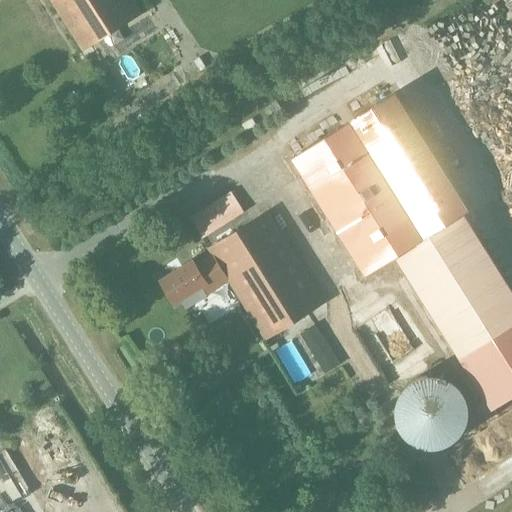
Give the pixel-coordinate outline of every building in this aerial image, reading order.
[(50,0),(82,50),(141,13),(132,0),(50,0)] [(365,277),(395,258),(463,216),(389,97),(290,158),(365,277)] [(324,302),(268,212),(207,250),(211,255),(194,265),(192,261),(161,281),(175,303),(205,284),(204,281),(220,270),(264,340),(324,302)] [(511,293),(463,216),(395,258),(459,360),(511,326),(511,293)] [(386,300),(350,323),(379,368),(404,352),(393,335),(404,328),(386,300)] [(397,421),(400,430),(407,437),(416,443),(425,447),(436,447),(446,444),(455,439),(462,432),(466,423),(469,412),(468,402),(464,393),(458,385),(451,379),(442,375),(432,374),(422,375),(413,379),(406,385),(400,392),(396,401),(395,411),(397,421)]
